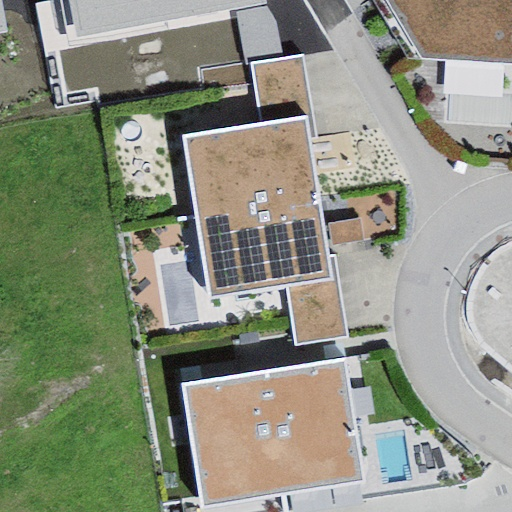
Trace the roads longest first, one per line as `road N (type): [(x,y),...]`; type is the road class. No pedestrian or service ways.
road 1 (residential): [(511,437),(461,402),(426,293),(467,217)]
road 2 (residential): [(467,217),(323,0)]
